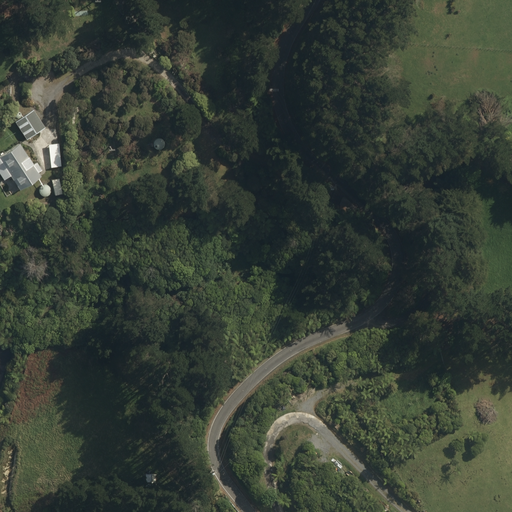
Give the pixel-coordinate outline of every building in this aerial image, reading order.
[(132,14),(124,18),(129,28),(137,24),(132,14)] [(483,111),(474,106),(466,120),(474,125),(483,111)] [(14,122),(26,139),(44,127),(33,109),(14,122)] [(0,155),(0,168),(6,178),(10,175),(20,190),(40,177),(36,170),(39,168),(36,163),(32,165),(19,143),(0,155)] [(60,193),(55,178),(47,181),(52,196),(60,193)] [(145,475),(145,488),(156,488),(157,475),(145,475)]
